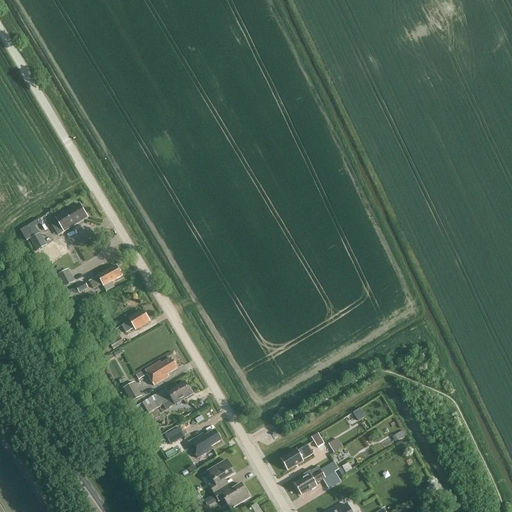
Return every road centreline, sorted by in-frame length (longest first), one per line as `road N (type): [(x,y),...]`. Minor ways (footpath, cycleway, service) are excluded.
road 1 (unclassified): [(286,511),(0,30)]
road 2 (primary): [(97,511),(0,360)]
